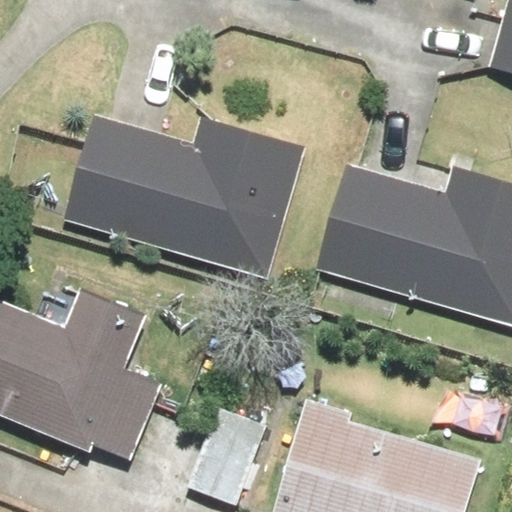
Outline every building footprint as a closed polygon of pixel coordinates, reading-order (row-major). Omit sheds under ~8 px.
[(511,26),(501,70),(511,72),(511,26)] [(101,111),(72,220),(283,276),(317,145),(206,115),(200,138),(101,111)] [(511,176),(464,164),(457,191),(356,163),(325,273),(511,325),(511,176)] [(0,286),(0,405),(146,463),(201,328),(98,287),(85,320),(0,286)] [(365,422),(367,413),(320,398),(284,511),(482,511),(497,463),(365,422)] [(277,416),(233,399),(199,485),(244,502),(277,416)]
